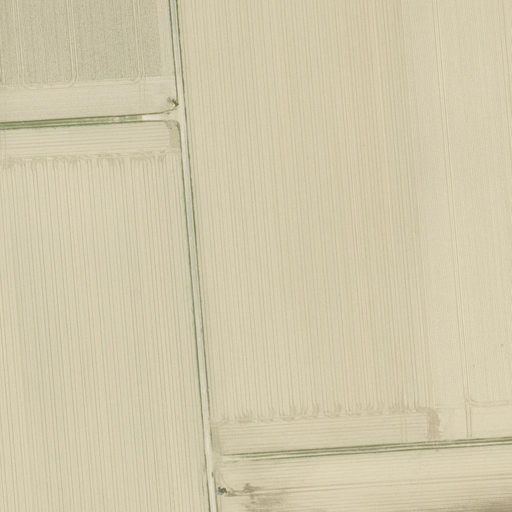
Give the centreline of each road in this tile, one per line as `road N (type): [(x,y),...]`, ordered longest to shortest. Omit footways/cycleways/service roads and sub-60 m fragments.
road 1 (track): [(181,115),(213,511)]
road 2 (track): [(511,441),(209,460)]
road 3 (track): [(181,115),(0,127)]
